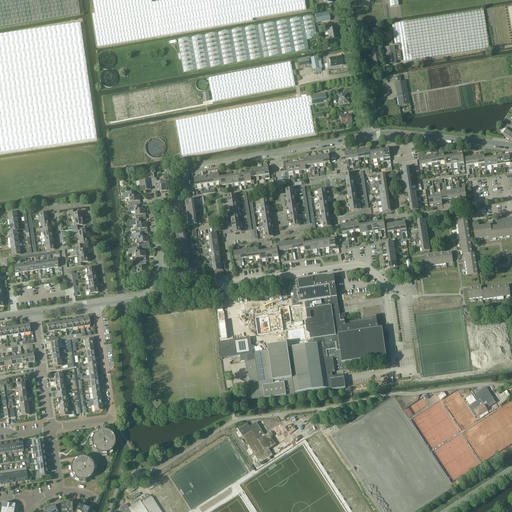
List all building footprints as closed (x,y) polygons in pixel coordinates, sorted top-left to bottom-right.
[(0,0),(0,27),(80,14),(77,0),(0,0)] [(151,0),(93,0),(95,14),(92,14),(97,47),(158,37),(253,21),(252,19),(306,10),(304,0),(170,0),(152,3),(151,0)] [(371,0),(362,0),(364,14),(373,12),(371,0)] [(401,43),(404,62),(489,48),(484,10),(392,24),(395,44),(401,43)] [(316,23),(330,21),(329,13),(315,15),(316,23)] [(313,16),(257,26),(178,40),(180,54),(178,54),(179,60),(181,60),(184,73),(263,58),(309,50),(307,40),(317,38),(313,16)] [(80,24),(0,34),(0,152),(96,139),(87,78),(80,24)] [(329,40),(338,39),(336,28),(327,30),(329,40)] [(387,65),(397,63),(397,61),(402,61),(400,51),(395,52),(394,46),(385,48),(387,65)] [(380,59),(383,58),(383,55),(379,55),(378,49),(370,51),(371,54),(372,54),(374,64),(381,63),(380,59)] [(115,63),(115,61),(115,59),(114,58),(113,56),(112,55),(111,54),(109,53),(108,53),(106,53),(105,53),(103,54),(102,55),(101,56),(100,57),(99,59),(99,60),(99,62),(99,63),(100,65),(101,66),(102,67),(103,68),(105,69),(106,69),(108,69),(109,68),(111,68),(112,67),(113,66),(114,64),(115,63)] [(341,56),(329,59),(331,67),(343,65),(341,56)] [(317,57),(311,58),(313,70),(314,70),(315,73),(322,72),(321,68),(322,68),(320,60),(321,60),(321,57),(317,57)] [(290,63),(278,65),(209,78),(213,102),(279,89),(295,86),(290,63)] [(117,80),(117,79),(117,77),(117,76),(116,74),(115,73),(114,72),(112,71),(111,71),(109,71),(108,71),(106,71),(105,72),(103,73),(102,74),(102,76),(101,77),(101,79),(101,80),(102,82),(102,83),(103,84),(105,85),(106,86),(108,87),(109,87),(111,87),(112,86),(114,85),(115,84),(116,83),(117,82),(117,80)] [(395,77),(396,82),(395,83),(399,106),(410,104),(406,81),(401,81),(400,76),(395,77)] [(207,86),(207,85),(207,84),(206,82),(205,81),(204,80),(203,80),(201,80),(200,80),(199,80),(198,81),(197,82),(196,84),(196,85),(196,86),(197,88),(198,89),(199,90),(200,90),(202,90),(203,90),(204,90),(205,89),(206,88),(207,86)] [(325,93),(311,96),(312,105),(322,104),(327,103),(327,100),(326,94),(325,93)] [(339,105),(349,103),(347,93),(337,95),(339,105)] [(198,117),(176,121),(182,156),(217,150),(261,142),(286,138),(315,133),(311,111),(310,106),(312,105),(311,96),(286,100),(248,107),(198,117)] [(336,114),(336,117),(340,117),(342,124),(352,122),(351,114),(342,116),(341,113),(336,114)] [(511,128),(507,125),(505,128),(507,129),(502,135),(509,140),(510,139),(511,140),(511,128)] [(165,151),(166,149),(165,147),(165,145),(164,143),(163,142),(161,141),(160,140),(158,139),(156,138),(154,139),(151,139),(149,140),(147,141),(146,143),(145,145),(145,147),(144,149),(144,151),(145,153),(146,155),(147,157),(149,158),(151,159),(153,160),(154,160),(156,160),(159,159),(161,158),(163,157),(164,155),(165,153),(165,151)] [(391,161),(389,149),(382,150),(384,159),(383,159),(384,162),(391,161)] [(464,166),(462,154),(456,155),(457,163),(457,167),(458,167),(458,171),(460,171),(460,167),(464,166)] [(511,157),(509,158),(509,155),(503,156),(504,164),(503,164),(504,168),(506,167),(505,164),(510,163),(510,165),(511,164),(511,157)] [(317,165),(316,157),(310,158),(311,166),(312,168),(311,168),(311,170),(312,173),(312,174),(313,178),(319,177),(319,175),(315,175),(314,171),(315,171),(314,165),(317,165)] [(263,180),(264,183),(264,187),(268,186),(267,185),(266,183),(265,179),(270,178),(269,175),(268,167),(262,168),(263,176),(263,180)] [(156,178),(154,178),(155,186),(156,191),(161,191),(167,190),(166,184),(170,184),(169,182),(176,181),(174,168),(167,169),(168,173),(166,173),(165,172),(163,173),(164,180),(156,181),(156,178)] [(150,187),(155,186),(154,178),(154,173),(146,174),(146,178),(145,178),(145,180),(139,181),(141,191),(151,190),(150,187)] [(123,199),(129,198),(130,207),(139,206),(140,206),(140,201),(139,195),(134,196),(133,192),(122,193),(123,199)] [(135,211),(136,220),(141,219),(141,220),(146,219),(146,214),(145,209),(140,209),(139,206),(130,207),(128,207),(129,212),(135,211)] [(76,210),(68,212),(68,215),(73,214),(74,217),(72,217),(73,220),(82,219),(81,213),(76,213),(76,210)] [(491,227),(491,225),(479,227),(479,224),(473,225),(475,240),(489,238),(489,240),(511,236),(511,217),(497,220),(497,226),(491,227)] [(74,226),(72,226),(73,230),(81,229),(80,226),(83,225),(84,224),(84,222),(83,222),(82,219),(73,220),(74,226)] [(130,226),(137,225),(138,234),(142,233),(142,234),(148,233),(147,228),(147,223),(141,223),(141,220),(141,219),(136,220),(130,221),(130,226)] [(457,221),(458,228),(468,226),(467,219),(457,221)] [(405,222),(398,223),(400,231),(399,231),(400,235),(400,234),(402,234),(402,233),(407,232),(406,230),(405,222)] [(469,233),(468,226),(458,228),(459,234),(469,233)] [(81,229),(73,230),(73,233),(78,232),(79,235),(77,235),(78,238),(87,237),(86,231),(81,232),(81,229)] [(143,237),(142,234),(142,233),(138,234),(131,235),(132,241),(138,240),(139,248),(149,247),(149,242),(148,237),(143,237)] [(460,241),(470,240),(469,233),(459,234),(460,241)] [(80,244),(75,245),(75,248),(84,247),(83,244),(88,243),(87,237),(78,238),(78,241),(79,241),(80,244)] [(329,240),(328,240),(330,247),(329,247),(330,250),(339,249),(337,238),(335,239),(333,239),(333,238),(329,239),(329,240)] [(471,247),(470,240),(460,241),(461,248),(471,247)] [(84,247),(75,248),(76,251),(77,257),(88,256),(87,252),(88,252),(88,250),(87,250),(87,249),(84,249),(84,247)] [(475,253),(472,253),(471,247),(461,248),(462,255),(465,255),(464,254),(475,253)] [(135,254),(136,262),(146,261),(146,257),(145,251),(140,252),(139,248),(128,249),(129,255),(135,254)] [(452,252),(445,253),(446,263),(453,262),(452,252)] [(446,263),(445,253),(438,254),(439,264),(446,263)] [(476,260),(475,253),(464,254),(465,255),(465,261),(476,260)] [(438,254),(431,255),(432,265),(439,264),(438,254)] [(424,256),(425,267),(432,265),(431,255),(424,256)] [(78,263),(76,264),(76,267),(84,266),(84,263),(89,262),(88,256),(77,257),(78,263)] [(466,268),(477,267),(476,260),(465,261),(466,268)] [(148,272),(147,266),(146,261),(136,262),(138,271),(131,272),(132,277),(143,276),(142,272),(148,272)] [(399,261),(397,262),(397,261),(388,262),(389,269),(390,268),(391,270),(397,269),(397,267),(398,267),(398,268),(400,267),(399,261)] [(478,274),(477,267),(466,268),(468,275),(478,274)] [(289,286),(289,287),(289,291),(290,291),(291,298),(292,305),(300,304),(300,303),(303,302),(305,302),(313,301),(313,305),(316,305),(318,305),(317,300),(337,297),(337,296),(336,288),(334,275),(328,276),(298,281),(296,281),(298,290),(295,290),(294,286),(290,286),(289,286)] [(85,285),(86,288),(98,286),(97,280),(89,281),(89,285),(85,285)] [(511,295),(509,285),(502,286),(504,296),(511,295)] [(502,286),(495,287),(497,297),(504,296),(502,286)] [(482,287),(481,287),(475,288),(476,298),(483,297),(482,289),(482,287)] [(497,297),(495,287),(489,288),(490,298),(497,297)] [(469,299),(476,298),(475,288),(468,289),(469,299)] [(489,288),(482,289),(483,297),(483,299),(490,298),(489,288)] [(272,311),(250,314),(255,342),(262,341),(261,337),(279,335),(280,344),(287,343),(288,348),(294,347),(298,346),(308,345),(314,344),(331,342),(357,338),(360,345),(389,341),(402,345),(429,341),(431,332),(426,295),(329,309),(329,303),(318,305),(316,305),(313,305),(311,306),(285,309),(285,308),(283,308),(283,306),(272,308),(272,311)] [(224,342),(219,342),(221,358),(226,358),(240,356),(241,361),(246,361),(246,362),(255,360),(254,353),(252,353),(250,338),(228,341),(224,342)] [(273,385),(263,386),(264,398),(264,399),(277,397),(278,397),(279,397),(285,396),(297,395),(300,394),(325,391),(328,390),(345,388),(345,382),(344,377),(344,375),(344,374),(332,376),(332,372),(335,372),(333,358),(331,342),(314,344),(308,345),(298,346),(294,347),(288,348),(287,343),(280,344),(274,345),(273,345),(268,346),(268,350),(273,385)] [(246,362),(245,363),(251,383),(251,384),(249,385),(251,394),(251,399),(264,398),(263,386),(273,385),(268,350),(254,352),(254,353),(255,360),(246,362)] [(473,396),(461,404),(472,420),(479,416),(487,410),(486,408),(495,402),(486,388),(473,396)] [(257,426),(244,435),(248,440),(246,441),(260,464),(301,437),(298,433),(296,435),(287,422),(274,431),(268,423),(259,430),(257,426)] [(102,430),(100,431),(98,432),(95,434),(93,436),(92,438),(92,442),(92,446),(93,448),(96,451),(99,453),(102,454),(105,454),(108,453),(111,451),(113,448),(115,445),(115,442),(114,438),(113,436),(111,433),(108,431),(104,430),(102,430)] [(37,439),(32,440),(33,448),(43,446),(42,440),(37,441),(37,439)] [(77,459),(74,461),(72,464),(71,469),(71,473),(73,476),(75,478),(80,481),(86,480),(90,478),(93,474),(94,471),(94,465),(92,462),(89,459),(84,457),(80,457),(77,459)] [(38,471),(36,471),(37,479),(42,478),(42,477),(47,476),(47,470),(38,471)] [(121,507),(112,511),(149,511),(150,511),(161,511),(152,497),(150,498),(148,495),(143,499),(129,508),(126,503),(121,507)]
